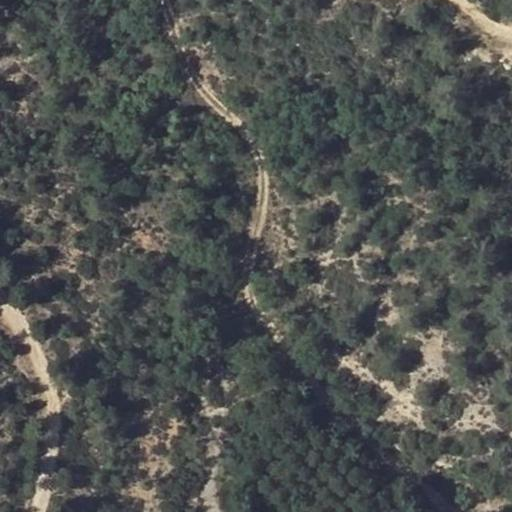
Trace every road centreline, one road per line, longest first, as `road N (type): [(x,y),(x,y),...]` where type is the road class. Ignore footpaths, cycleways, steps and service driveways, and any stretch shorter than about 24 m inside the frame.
road 1 (track): [(450,511),(355,433),(250,313),(246,281),(267,177),(254,145),(194,74),(168,0)]
road 2 (track): [(40,511),(53,465),(53,405),(28,333),(0,299)]
